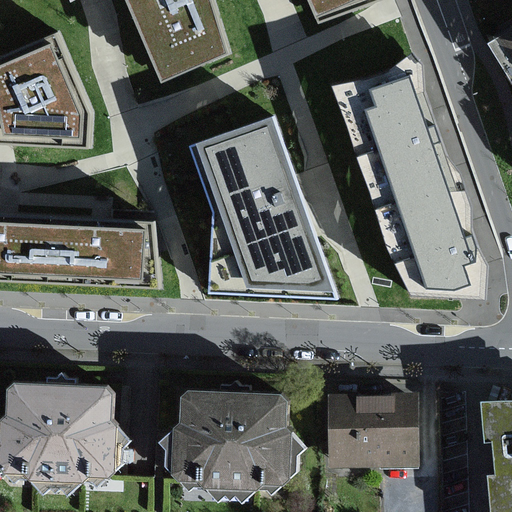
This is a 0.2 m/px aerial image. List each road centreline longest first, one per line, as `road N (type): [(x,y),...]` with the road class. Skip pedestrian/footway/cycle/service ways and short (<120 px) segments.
road 1 (residential): [(0,326),(511,344)]
road 2 (residential): [(424,0),(511,242)]
